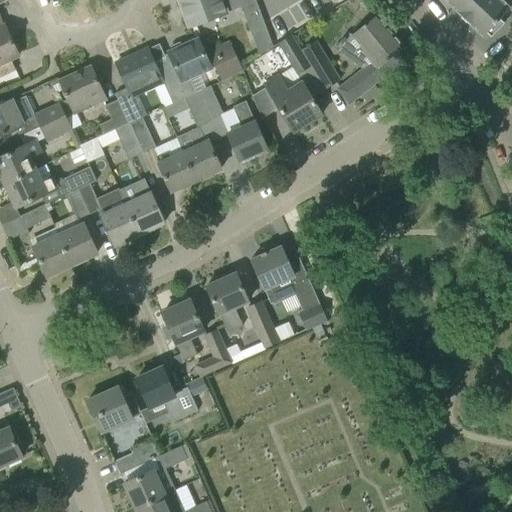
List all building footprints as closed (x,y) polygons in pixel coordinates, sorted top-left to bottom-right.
[(267,33),(254,0),(178,0),(189,27),(207,20),(240,8),(250,33),(259,55),(272,46),(267,33)] [(510,7),(511,5),(511,0),(442,0),(461,17),(482,37),(487,33),(491,37),(504,24),(499,20),(510,8),(510,7)] [(384,76),(403,60),(397,52),(403,47),(377,15),(350,36),(372,62),(354,77),(338,89),(349,104),(361,94),(373,84),(384,76)] [(0,63),(17,56),(4,27),(0,28),(0,63)] [(277,44),(292,68),(296,74),(310,66),(300,50),(291,35),(277,44)] [(210,69),(205,57),(197,39),(180,47),(178,43),(170,47),(172,51),(168,52),(170,57),(155,64),(164,82),(173,103),(194,93),(188,79),(210,69)] [(242,71),(228,41),(206,51),(220,82),(242,71)] [(316,41),(300,50),(310,66),(324,90),(340,80),(316,41)] [(141,118),(131,96),(161,82),(147,49),(116,63),(127,88),(114,94),(117,100),(128,124),(129,123),(141,118)] [(81,104),(84,110),(105,100),(90,67),(59,81),(72,108),(81,104)] [(321,115),(311,98),(302,82),(301,83),(300,81),(288,89),(279,75),(278,76),(264,85),(266,88),(252,96),(261,119),(278,108),(293,132),(321,115)] [(373,84),(361,94),(367,102),(379,92),(373,84)] [(196,94),(208,122),(220,117),(231,142),(238,160),(266,148),(246,102),(233,107),(233,109),(222,113),(210,85),(195,92),(196,94)] [(197,126),(208,122),(196,94),(185,99),(197,126)] [(0,104),(0,135),(13,129),(25,124),(18,109),(13,98),(0,104)] [(128,124),(117,100),(104,106),(110,119),(112,124),(115,130),(128,124)] [(34,116),(39,128),(64,116),(60,104),(34,116)] [(64,116),(39,128),(46,141),(71,129),(64,116)] [(155,147),(142,118),(141,118),(129,123),(142,153),(155,147)] [(110,119),(98,124),(103,135),(115,130),(112,124),(110,119)] [(129,123),(128,124),(115,130),(128,160),(142,153),(129,123)] [(176,138),(182,153),(183,152),(195,179),(209,173),(210,174),(221,169),(206,136),(202,138),(198,129),(176,138)] [(101,151),(95,137),(78,145),(85,159),(101,151)] [(0,157),(0,174),(4,184),(34,170),(29,157),(40,152),(34,141),(0,157)] [(183,152),(182,153),(170,158),(167,153),(156,159),(171,192),(181,187),(181,186),(195,179),(183,152)] [(78,189),(90,184),(95,181),(88,167),(63,179),(52,179),(45,164),(34,170),(4,184),(15,207),(40,195),(44,205),(65,196),(78,189)] [(119,190),(125,204),(138,233),(152,227),(153,228),(164,223),(150,193),(145,178),(119,190)] [(90,184),(78,189),(89,215),(101,209),(90,184)] [(78,189),(65,196),(76,220),(89,215),(78,189)] [(125,204),(100,216),(114,246),(125,240),(124,239),(138,233),(125,204)] [(51,218),(44,205),(19,216),(25,229),(43,221),(51,218)] [(83,224),(58,235),(71,264),(85,257),(85,258),(96,253),(83,224)] [(71,264),(58,235),(33,247),(46,276),(57,271),(57,270),(71,264)] [(251,261),(252,261),(264,288),(263,288),(263,290),(264,289),(270,304),(281,299),(280,296),(294,290),(303,311),(298,313),(306,330),(327,320),(303,266),(291,271),(280,247),(278,248),(276,245),(262,249),(264,252),(260,254),(260,255),(250,260),(251,261)] [(248,302),(243,291),(235,273),(206,286),(214,304),(227,333),(242,326),(234,308),(248,302)] [(203,331),(197,319),(189,301),(162,313),(178,349),(180,354),(183,361),(197,354),(189,337),(203,331)] [(246,309),(264,349),(279,343),(275,333),(261,303),(246,309)] [(202,377),(232,364),(229,358),(230,357),(217,328),(203,335),(213,357),(193,365),(199,378),(202,376),(202,377)] [(180,354),(173,358),(176,365),(184,362),(183,361),(180,354)] [(163,401),(172,422),(198,411),(191,396),(187,387),(173,393),(162,367),(136,378),(149,408),(163,401)] [(207,389),(204,383),(202,377),(202,376),(199,378),(185,384),(187,387),(191,396),(207,389)] [(87,400),(101,432),(141,415),(131,392),(122,396),(118,387),(87,400)] [(0,466),(21,457),(8,427),(0,431),(0,466)] [(160,457),(154,443),(114,461),(119,474),(154,458),(155,459),(160,457)] [(165,449),(169,466),(189,462),(185,444),(165,449)] [(176,490),(160,457),(155,459),(159,469),(154,472),(153,470),(124,483),(129,495),(130,494),(136,508),(176,490)] [(176,490),(136,508),(138,511),(185,511),(185,510),(176,490)] [(185,511),(210,511),(206,501),(185,510),(185,511)]
